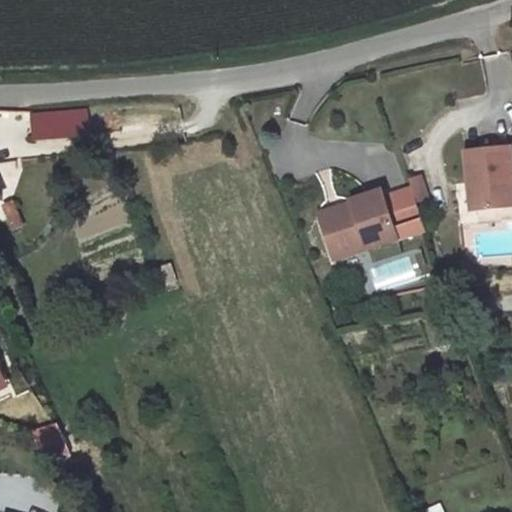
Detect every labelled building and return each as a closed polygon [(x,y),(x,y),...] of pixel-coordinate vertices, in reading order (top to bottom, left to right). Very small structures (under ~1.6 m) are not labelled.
[(88,110),(33,115),(35,141),(90,136),(88,110)] [(511,149),(511,146),(465,151),(469,183),(475,182),(477,210),(511,206),(511,149)] [(414,190),(425,187),(421,177),(411,181),(411,182),(414,190)] [(414,190),(411,182),(383,191),(399,239),(427,230),(418,202),(414,190)] [(475,182),(469,183),(472,211),(477,210),(475,182)] [(428,198),(425,187),(414,190),(418,202),(428,198)] [(322,221),(335,260),(399,239),(383,191),(351,201),(352,204),(354,210),(322,221)] [(23,225),(13,202),(4,206),(14,229),(23,225)] [(320,215),(322,221),(354,210),(352,204),(320,215)] [(366,265),(376,295),(430,276),(419,246),(366,265)] [(38,481),(61,501),(69,493),(46,473),(38,481)]
